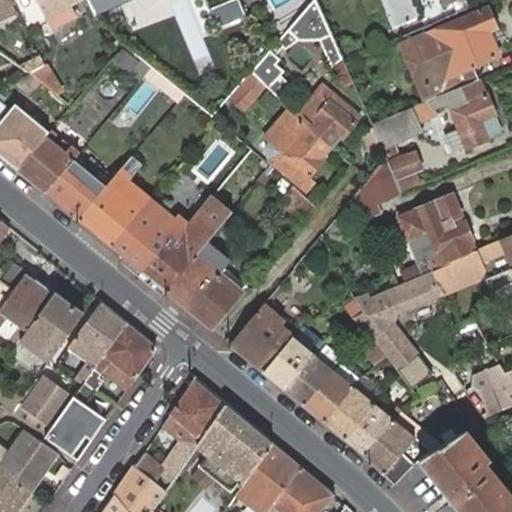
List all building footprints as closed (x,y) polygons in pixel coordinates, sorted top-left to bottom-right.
[(0,0),(0,15),(19,8),(15,0),(0,0)] [(68,0),(41,0),(51,22),(67,15),(62,3),(68,0)] [(91,0),(97,11),(122,0),(91,0)] [(257,61),(252,67),(278,96),(290,84),(281,73),(284,70),(277,62),(281,58),(277,53),(284,45),(286,47),(300,36),(323,37),(333,61),(344,53),(321,0),(310,0),(280,35),(257,61)] [(378,0),(390,25),(417,13),(411,0),(437,0),(440,5),(450,0),(378,0)] [(448,88),(477,77),(471,63),(499,53),(490,29),(496,27),(487,5),(421,32),(400,40),(423,98),(428,96),(446,89),(448,88)] [(48,61),(34,69),(47,91),(61,82),(48,61)] [(501,128),(479,76),(477,77),(448,88),(446,89),(467,142),(501,128)] [(312,86),(291,111),(293,113),(303,121),(329,143),(338,133),(342,134),(354,119),(353,118),(359,112),(331,91),(325,97),(312,86)] [(423,98),(371,119),(381,143),(418,128),(415,119),(434,111),(428,96),(423,98)] [(0,119),(0,153),(17,167),(47,131),(13,103),(0,119)] [(303,121),(293,113),(272,137),(282,147),(303,121)] [(319,154),(329,143),(303,121),(282,147),(273,157),(301,182),(322,157),(319,154)] [(372,123),(362,127),(370,148),(381,143),(372,123)] [(17,167),(45,189),(72,157),(77,151),(71,145),(65,152),(51,139),(57,131),(51,127),(47,131),(17,167)] [(399,187),(385,153),(369,172),(362,180),(371,198),(399,187)] [(45,189),(79,217),(105,186),(72,157),(45,189)] [(79,217),(112,245),(152,196),(130,177),(132,174),(122,165),(105,186),(79,217)] [(315,203),(292,183),(282,194),(306,214),(315,203)] [(146,272),(166,288),(201,245),(231,208),(212,192),(188,221),(146,272)] [(435,264),(476,247),(472,238),(474,238),(466,217),(454,221),(451,213),(457,211),(449,193),(435,198),(434,196),(413,204),(413,208),(398,214),(407,234),(413,232),(423,257),(428,255),(432,266),(435,264)] [(299,223),(306,214),(282,194),(275,203),(299,223)] [(112,245),(146,272),(188,221),(179,213),(175,216),(152,196),(112,245)] [(0,219),(0,241),(9,228),(0,219)] [(511,231),(502,236),(511,258),(511,231)] [(166,288),(189,307),(219,270),(224,264),(207,249),(201,245),(166,288)] [(486,272),(476,247),(435,264),(446,290),(486,272)] [(14,291),(28,271),(15,263),(2,282),(14,291)] [(189,307),(212,326),(242,290),(248,284),(230,269),(224,264),(219,270),(189,307)] [(374,305),(362,309),(353,313),(353,314),(360,328),(366,340),(372,335),(388,356),(397,368),(419,351),(396,321),(398,311),(446,290),(435,264),(432,266),(368,292),(374,305)] [(27,332),(55,292),(28,271),(14,291),(0,311),(0,310),(0,319),(3,315),(19,326),(13,335),(20,341),(27,332)] [(0,280),(0,310),(0,311),(14,291),(2,282),(0,280)] [(374,305),(368,292),(366,287),(354,293),(362,309),(374,305)] [(84,313),(55,292),(27,332),(20,341),(48,362),(84,313)] [(230,341),(262,368),(291,333),(280,323),(284,318),(264,300),(230,341)] [(125,322),(101,302),(68,348),(88,362),(77,375),(85,381),(125,322)] [(125,322),(85,381),(97,388),(103,380),(99,377),(104,370),(127,390),(134,379),(156,348),(125,322)] [(262,368),(283,385),(312,350),(291,333),(262,368)] [(283,385),(303,402),(332,366),(312,350),(283,385)] [(511,364),(503,369),(500,362),(474,373),(469,385),(480,390),(489,412),(500,407),(511,402),(511,364)] [(303,402),(323,419),(352,383),(332,366),(303,402)] [(24,407),(17,416),(48,436),(54,427),(49,423),(69,395),(44,378),(23,407),(24,407)] [(198,445),(226,405),(195,381),(171,415),(164,424),(170,430),(169,431),(187,446),(187,447),(193,452),(198,445)] [(323,419),(343,436),(373,400),(352,383),(323,419)] [(21,400),(0,385),(0,403),(12,412),(21,400)] [(48,436),(73,454),(87,433),(94,437),(108,417),(76,395),(54,427),(48,436)] [(343,436),(364,453),(393,417),(373,400),(343,436)] [(272,444),(226,405),(198,445),(209,455),(199,466),(231,491),(240,480),(243,483),(272,444)] [(364,453),(395,480),(414,458),(418,455),(438,443),(434,439),(426,447),(413,436),(421,427),(403,411),(393,417),(364,453)] [(418,455),(464,511),(501,511),(511,503),(511,501),(501,489),(505,485),(483,458),(487,455),(464,426),(438,443),(418,455)] [(421,427),(413,436),(426,447),(434,439),(421,427)] [(26,430),(0,466),(0,468),(32,491),(59,453),(26,430)] [(266,511),(301,467),(272,444),(243,483),(237,491),(265,511),(266,511)] [(135,465),(154,481),(164,469),(144,453),(135,465)] [(150,511),(154,507),(165,492),(154,481),(135,465),(115,495),(129,511),(150,511)] [(318,511),(335,495),(301,467),(266,511),(318,511)] [(0,468),(0,511),(17,511),(32,491),(0,468)] [(129,511),(115,495),(103,511),(129,511)]
